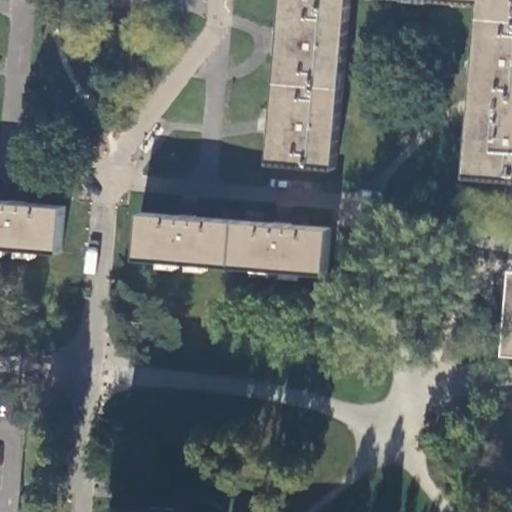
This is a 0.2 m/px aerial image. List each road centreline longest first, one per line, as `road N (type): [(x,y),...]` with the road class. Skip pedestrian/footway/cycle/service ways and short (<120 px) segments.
road 1 (residential): [(113,178),(364,203),(495,236)]
road 2 (residential): [(224,0),(116,160),(113,178)]
